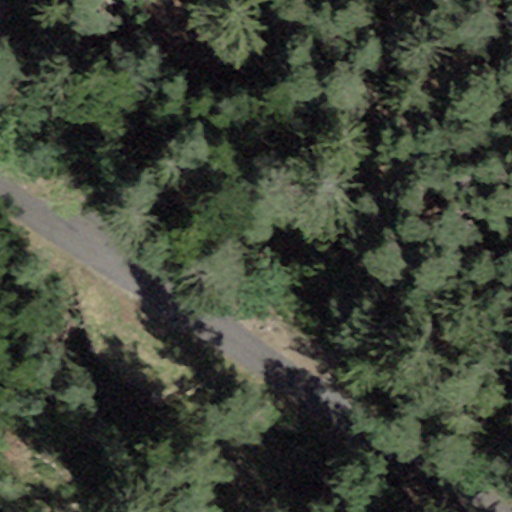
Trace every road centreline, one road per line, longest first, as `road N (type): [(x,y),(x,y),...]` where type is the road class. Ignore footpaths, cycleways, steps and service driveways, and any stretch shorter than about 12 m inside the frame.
road 1 (unclassified): [(0,198),(496,511)]
road 2 (track): [(0,144),(101,0)]
